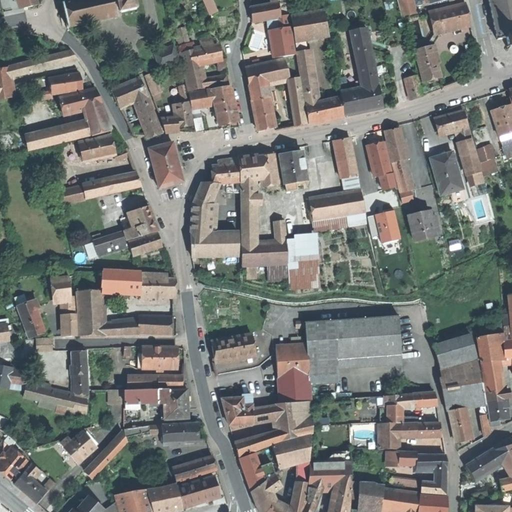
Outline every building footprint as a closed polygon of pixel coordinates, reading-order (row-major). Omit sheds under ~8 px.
[(39,4),(38,0),(22,0),(25,8),(39,4)] [(72,0),(62,2),(68,28),(122,16),(121,13),(138,9),(135,0),(72,0)] [(215,0),(204,0),(211,15),(220,11),(215,0)] [(416,13),(413,0),(398,0),(404,16),(416,13)] [(497,40),(508,38),(509,45),(507,45),(508,47),(509,47),(510,49),(511,48),(511,46),(511,0),(489,0),(496,34),(497,40)] [(254,22),(273,19),(282,17),(279,3),(251,8),(254,22)] [(466,5),(455,7),(460,29),(471,26),(466,5)] [(455,7),(429,14),(434,35),(460,29),(455,7)] [(307,14),(292,17),(297,41),(323,36),(329,35),(325,11),(307,14)] [(273,19),(275,30),(291,29),(289,16),(282,17),(273,19)] [(176,29),(179,44),(190,41),(186,27),(176,29)] [(275,30),(270,30),(273,44),(275,57),(295,54),(291,29),(275,30)] [(354,46),(363,88),(379,85),(367,29),(353,32),(356,45),(354,46)] [(200,41),(202,49),(214,46),(212,38),(200,41)] [(181,53),(194,50),(193,43),(179,46),(181,53)] [(194,50),(198,66),(202,65),(219,61),(220,61),(219,52),(217,45),(214,46),(202,49),(194,50)] [(155,53),(161,67),(179,60),(174,46),(155,53)] [(416,51),(424,80),(432,78),(441,76),(432,46),(416,51)] [(12,75),(78,59),(70,50),(10,65),(10,66),(12,75)] [(205,81),(202,65),(198,66),(194,50),(181,53),(189,90),(229,85),(227,76),(205,81)] [(305,106),(306,105),(320,103),(312,54),(297,56),(305,106)] [(246,68),(250,89),(267,85),(287,81),(290,80),(285,59),(246,68)] [(13,84),(12,75),(10,66),(0,68),(0,98),(16,96),(13,84)] [(80,72),(49,78),(52,94),(83,89),(81,80),(80,72)] [(146,77),(153,95),(158,93),(161,92),(154,74),(146,77)] [(406,79),(411,99),(423,96),(417,76),(406,79)] [(300,78),(290,80),(287,81),(296,127),(307,125),(300,78)] [(117,99),(121,107),(136,100),(147,96),(141,79),(114,90),(117,99)] [(179,86),(184,103),(189,102),(185,85),(179,86)] [(267,85),(250,89),(253,101),(269,97),(267,85)] [(363,88),(361,89),(365,112),(384,108),(379,85),(363,88)] [(232,86),(213,89),(215,103),(220,126),(231,124),(239,122),(232,86)] [(91,135),(113,129),(105,112),(96,89),(62,98),(66,114),(85,109),(88,122),(91,135)] [(195,106),(215,103),(213,89),(189,94),(192,107),(195,106)] [(361,89),(341,93),(346,116),(362,113),(365,112),(361,89)] [(153,111),(147,96),(136,100),(140,116),(153,111)] [(253,101),(259,131),(268,129),(276,127),(269,97),(253,101)] [(340,99),(328,101),(332,119),(344,117),(340,99)] [(306,105),(310,124),(321,122),(332,119),(328,101),(320,103),(306,105)] [(184,103),(175,105),(177,118),(179,126),(186,125),(192,124),(189,102),(184,103)] [(511,106),(502,109),(492,112),(500,136),(510,133),(511,132),(511,106)] [(161,132),(153,111),(140,116),(148,137),(161,132)] [(457,131),(468,128),(464,111),(449,115),(437,119),(441,135),(457,131)] [(194,118),(197,132),(205,131),(203,117),(199,117),(194,118)] [(180,132),(179,126),(177,118),(163,119),(167,133),(180,132)] [(408,143),(418,141),(413,121),(404,124),(408,143)] [(47,146),(91,135),(88,122),(76,124),(44,132),(47,146)] [(484,182),(468,128),(457,131),(462,149),(459,150),(466,175),(468,175),(472,186),(484,182)] [(387,133),(393,163),(406,160),(408,159),(401,130),(387,133)] [(29,150),(47,146),(44,132),(26,136),(29,150)] [(83,161),(114,154),(112,145),(110,135),(79,143),(83,161)] [(334,141),(344,179),(358,176),(364,174),(356,136),(334,141)] [(174,143),(150,149),(160,188),(184,182),(174,143)] [(505,155),(511,152),(511,144),(502,148),(505,155)] [(376,147),(369,148),(375,178),(380,177),(391,174),(385,145),(376,147)] [(116,153),(119,160),(130,155),(127,148),(116,153)] [(478,150),(481,162),(487,161),(484,148),(478,150)] [(289,153),(280,155),(285,185),(286,184),(296,183),(307,181),(302,151),(289,153)] [(452,152),(431,159),(441,195),(463,188),(452,152)] [(248,156),(239,157),(242,183),(243,182),(250,181),(262,180),(259,156),(259,154),(248,156)] [(277,154),(259,156),(262,180),(263,185),(279,182),(276,161),(278,161),(277,154)] [(227,159),(219,161),(219,166),(214,167),(215,184),(219,184),(237,182),(240,182),(238,158),(227,159)] [(393,163),(401,193),(411,190),(413,190),(406,160),(393,163)] [(54,192),(57,205),(142,186),(137,173),(54,192)] [(392,174),(391,174),(380,177),(383,191),(385,190),(395,188),(392,174)] [(343,179),(346,194),(361,191),(358,176),(344,179),(343,179)] [(254,195),(250,181),(243,182),(243,243),(258,242),(254,195)] [(214,205),(219,184),(215,184),(203,183),(194,206),(192,234),(213,234),(214,205)] [(297,190),(296,183),(286,184),(287,192),(297,190)] [(400,210),(395,188),(385,190),(388,206),(387,206),(388,213),(390,213),(392,221),(403,219),(402,210),(400,210)] [(411,190),(401,193),(403,202),(414,200),(411,190)] [(310,200),(314,221),(364,213),(361,191),(346,194),(310,200)] [(365,206),(368,217),(382,215),(381,207),(374,208),(373,204),(365,206)] [(129,240),(158,231),(153,218),(150,206),(128,212),(129,216),(128,216),(131,226),(132,225),(133,229),(126,232),(129,240)] [(419,213),(409,216),(416,241),(437,236),(436,233),(440,232),(438,223),(434,224),(431,211),(419,213)] [(314,221),(315,231),(366,223),(364,213),(314,221)] [(275,222),(277,242),(287,241),(285,221),(275,222)] [(370,228),(372,238),(384,234),(381,225),(370,228)] [(125,241),(129,240),(126,232),(95,241),(95,242),(88,244),(91,254),(99,252),(100,255),(121,249),(120,243),(125,241)] [(129,243),(134,257),(162,247),(160,240),(157,233),(129,243)] [(232,233),(213,234),(192,234),(192,257),(239,257),(239,233),(232,233)] [(386,242),(384,234),(372,238),(374,245),(386,242)] [(316,239),(289,241),(292,289),(320,287),(316,239)] [(277,242),(258,242),(243,243),(244,266),(248,265),(257,265),(288,264),(287,241),(277,242)] [(257,277),(257,265),(248,265),(249,277),(257,277)] [(102,287),(141,290),(141,273),(103,271),(102,287)] [(168,274),(141,273),(141,290),(141,297),(174,296),(174,288),(173,278),(168,278),(168,274)] [(57,299),(61,298),(72,297),(69,276),(50,278),(52,299),(57,299)] [(79,336),(106,335),(106,323),(105,290),(78,290),(79,336)] [(511,360),(511,295),(510,296),(511,317),(511,332),(477,338),(481,363),(499,361),(511,360)] [(27,302),(18,306),(30,337),(45,331),(32,297),(26,299),(27,302)] [(66,336),(76,336),(75,297),(72,297),(61,298),(62,312),(65,312),(66,336)] [(399,315),(336,320),(339,359),(402,355),(399,315)] [(172,318),(139,318),(139,320),(139,335),(172,335),(172,318)] [(106,335),(139,335),(139,320),(129,319),(129,321),(106,323),(106,335)] [(335,359),(339,359),(336,320),(307,322),(308,344),(311,381),(337,379),(335,359)] [(1,326),(0,325),(0,341),(3,341),(10,340),(9,335),(9,332),(8,325),(1,326)] [(216,353),(218,363),(257,356),(253,334),(214,341),(216,353)] [(435,346),(441,366),(465,359),(477,355),(471,335),(435,346)] [(53,338),(37,339),(38,351),(54,351),(53,338)] [(312,401),(311,381),(308,344),(277,346),(280,403),(297,402),(299,402),(311,401),(312,401)] [(122,357),(130,357),(130,347),(122,348),(122,357)] [(176,347),(143,347),(142,369),(175,369),(176,359),(176,347)] [(72,354),(74,393),(87,396),(90,397),(87,354),(79,354),(72,354)] [(477,355),(465,359),(465,363),(467,363),(478,360),(477,355)] [(442,379),(443,388),(453,385),(451,378),(470,375),(467,363),(465,363),(465,359),(441,366),(444,379),(442,379)] [(478,360),(467,363),(470,375),(481,373),(478,360)] [(506,401),(499,361),(481,363),(486,396),(487,404),(506,401)] [(0,386),(10,388),(10,383),(13,369),(0,366),(0,386)] [(29,371),(13,369),(10,383),(19,384),(27,385),(27,384),(29,371)] [(483,381),(481,373),(470,375),(451,378),(453,385),(483,381)] [(127,376),(127,388),(182,388),(182,376),(127,376)] [(443,388),(447,404),(465,400),(475,398),(486,396),(483,381),(453,385),(443,388)] [(35,386),(27,384),(27,385),(24,398),(40,401),(43,388),(35,386)] [(44,386),(43,388),(40,401),(39,405),(66,412),(67,409),(87,414),(87,396),(74,393),(51,388),(44,386)] [(140,403),(152,403),(152,389),(126,390),(126,404),(140,403)] [(164,389),(152,389),(152,403),(164,403),(164,410),(165,420),(189,419),(189,405),(188,390),(164,391),(164,389)] [(109,404),(126,404),(126,390),(108,390),(109,404)] [(436,393),(412,395),(414,408),(438,406),(437,399),(436,393)] [(230,425),(255,423),(254,409),(253,405),(252,395),(242,395),(242,398),(222,399),(224,407),(225,407),(227,414),(230,425)] [(403,395),(388,396),(388,406),(389,415),(389,422),(404,422),(403,415),(403,406),(403,395)] [(412,395),(403,395),(403,406),(414,408),(412,395)] [(486,396),(475,398),(477,406),(483,405),(487,404),(486,396)] [(475,398),(465,400),(466,408),(477,406),(475,398)] [(448,412),(451,411),(466,408),(465,400),(447,404),(448,412)] [(312,410),(311,401),(299,402),(300,410),(312,410)] [(508,401),(506,401),(487,404),(488,407),(489,414),(492,427),(501,425),(500,420),(504,419),(509,419),(507,408),(509,408),(508,401)] [(280,442),(302,436),(300,423),(297,402),(280,403),(274,403),(274,406),(276,420),(279,434),(280,442)] [(314,421),(312,410),(300,410),(299,402),(297,402),(300,423),(314,421)] [(255,423),(276,420),(274,406),(262,408),(254,409),(255,423)] [(480,408),(482,415),(489,414),(488,407),(483,408),(480,408)] [(466,408),(451,411),(457,443),(464,442),(472,440),(466,408)] [(422,413),(403,415),(404,422),(404,423),(418,423),(422,422),(422,413)] [(493,433),(492,427),(489,414),(482,415),(485,436),(493,433)] [(314,433),(314,421),(300,423),(302,436),(314,433)] [(380,450),(400,449),(400,435),(400,423),(379,424),(380,450)] [(404,423),(400,423),(400,435),(418,437),(418,424),(418,423),(404,423)] [(197,424),(163,426),(163,433),(164,444),(198,443),(197,434),(197,424)] [(441,424),(418,424),(418,437),(441,437),(441,430),(441,424)] [(14,430),(22,435),(25,432),(25,431),(23,429),(17,425),(14,430)] [(124,430),(125,435),(126,438),(151,432),(150,427),(124,430)] [(71,441),(64,448),(71,456),(78,464),(96,448),(82,432),(71,441)] [(259,450),(280,442),(279,434),(256,439),(259,450)] [(86,473),(93,480),(128,443),(126,438),(125,435),(116,441),(86,473)] [(278,460),(280,466),(300,460),(298,482),(309,483),(310,464),(312,435),(273,446),(278,460)] [(60,443),(64,448),(71,441),(67,437),(60,443)] [(241,457),(259,450),(256,439),(236,444),(241,457)] [(511,445),(495,450),(504,464),(511,477),(511,478),(501,482),(503,492),(511,489),(511,445)] [(0,471),(3,475),(10,481),(15,476),(18,472),(28,461),(12,448),(6,455),(3,453),(0,456),(0,457),(2,459),(0,461),(0,471)] [(498,468),(504,464),(495,450),(489,452),(498,468)] [(399,467),(400,464),(400,452),(391,452),(390,467),(399,467)] [(400,464),(417,464),(417,455),(417,453),(400,452),(400,464)] [(476,481),(498,468),(489,452),(477,460),(467,466),(476,481)] [(256,453),(241,458),(247,475),(252,491),(276,473),(272,463),(261,467),(256,453)] [(417,470),(436,470),(447,470),(447,464),(447,456),(439,456),(417,455),(417,464),(417,470)] [(173,468),(177,482),(217,470),(213,457),(173,468)] [(281,469),(280,466),(278,460),(272,463),(276,473),(281,469)] [(351,463),(310,464),(309,483),(309,489),(323,489),(337,489),(352,489),(351,463)] [(15,484),(22,491),(32,479),(40,471),(32,464),(15,484)] [(284,475),(281,469),(276,473),(279,479),(284,475)] [(436,470),(436,483),(448,484),(447,470),(436,470)] [(253,492),(258,506),(273,493),(282,485),(279,479),(276,473),(253,492)] [(48,477),(41,486),(47,492),(55,483),(48,477)] [(215,477),(176,488),(182,509),(221,498),(218,487),(215,477)] [(25,493),(28,496),(34,489),(36,491),(41,486),(32,479),(22,491),(25,493)] [(302,511),(308,503),(309,489),(309,483),(298,482),(292,511),(276,502),(267,511),(302,511)] [(376,511),(381,511),(384,489),(385,485),(379,485),(374,482),(354,482),(353,498),(359,498),(358,509),(376,511)] [(436,483),(423,482),(422,493),(448,495),(448,484),(436,483)] [(154,511),(162,511),(182,509),(176,488),(175,484),(161,488),(148,490),(154,511)] [(28,496),(37,504),(47,492),(41,486),(36,491),(34,489),(28,496)] [(308,503),(306,508),(315,511),(323,489),(309,489),(308,503)] [(350,511),(352,489),(337,489),(332,511),(350,511)] [(384,489),(381,511),(384,511),(417,511),(420,493),(419,493),(399,491),(384,489)] [(154,511),(148,490),(134,491),(115,495),(120,511),(154,511)] [(258,506),(260,511),(267,511),(276,502),(273,493),(258,506)] [(418,511),(447,511),(448,497),(421,495),(418,511)] [(89,496),(76,511),(102,511),(105,510),(89,496)] [(118,511),(116,503),(105,510),(102,511),(118,511)]
